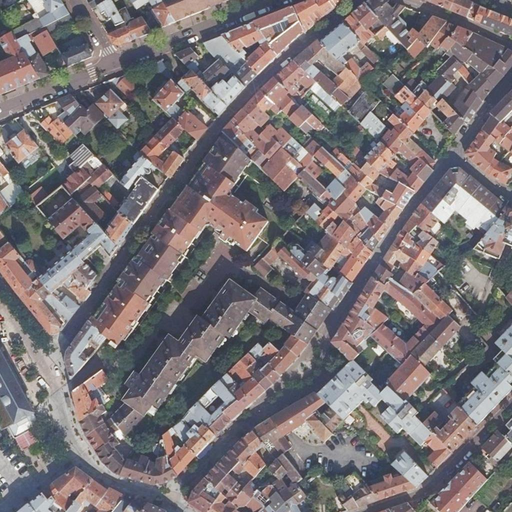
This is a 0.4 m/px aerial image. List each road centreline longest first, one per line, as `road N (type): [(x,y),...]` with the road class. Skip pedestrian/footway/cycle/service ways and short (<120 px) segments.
road 1 (residential): [(42,368),(214,131),(353,0)]
road 2 (residential): [(165,497),(270,399),(331,368),(321,343),(454,153)]
road 3 (residential): [(115,63),(271,0)]
road 4 (residential): [(0,113),(115,63)]
